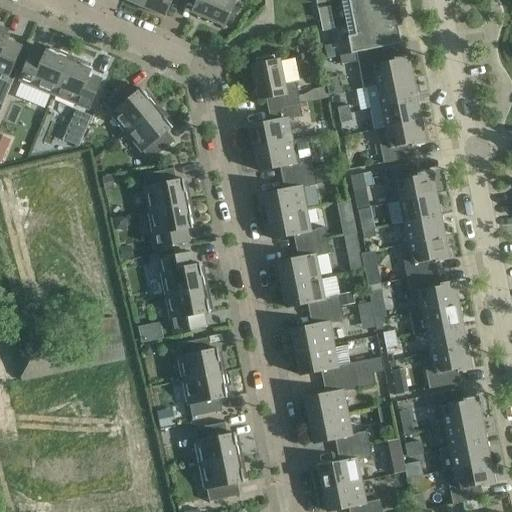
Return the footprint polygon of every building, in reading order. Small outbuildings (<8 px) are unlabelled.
[(146,0),(143,8),(164,17),(171,0),(146,0)] [(192,0),(197,2),(192,13),(224,27),(235,0),(234,0),(192,0)] [(341,0),(348,37),(351,54),(337,57),(338,65),(358,61),(361,77),(373,74),(376,86),(413,79),(408,56),(395,59),(392,46),(402,44),(398,27),(393,28),(388,6),(394,5),(392,0),(341,0)] [(330,7),(317,9),(318,17),(331,14),(330,7)] [(333,22),(331,14),(318,17),(320,24),(333,22)] [(321,32),(334,29),(333,22),(320,24),(321,32)] [(0,71),(9,75),(13,65),(21,47),(7,41),(9,35),(10,36),(11,35),(0,30),(0,27),(0,26),(0,71)] [(308,30),(300,41),(308,47),(317,36),(310,30),(308,30)] [(324,46),(327,59),(335,57),(332,45),(324,46)] [(44,56),(32,51),(24,70),(20,80),(32,85),(32,86),(54,96),(69,59),(46,49),(45,50),(46,51),(44,56)] [(92,69),(69,59),(54,96),(76,105),(76,104),(89,109),(101,80),(88,75),(91,69),(92,70),(92,69)] [(252,66),(258,100),(270,98),(273,110),(300,104),(295,82),(301,81),(296,59),(280,62),(280,60),(252,66)] [(339,77),(325,80),(327,87),(329,96),(343,93),(339,77)] [(367,88),(371,109),(417,100),(413,79),(376,86),(367,88)] [(111,115),(126,133),(157,108),(141,89),(140,89),(140,90),(136,94),(127,84),(103,104),(112,114),(111,115)] [(421,121),(417,100),(371,109),(376,130),(384,129),(421,121)] [(275,122),(249,127),(254,149),(292,141),(288,120),(302,117),(300,104),(273,110),(275,122)] [(339,115),(350,113),(349,105),(337,108),(339,115)] [(126,133),(141,152),(142,151),(150,161),(159,154),(174,141),(166,131),(171,128),(172,129),(173,128),(157,108),(126,133)] [(86,131),(91,116),(76,111),(71,125),(86,131)] [(350,113),(339,115),(340,123),(352,121),(350,113)] [(383,164),(395,161),(414,157),(412,147),(426,144),(421,121),(384,129),(387,141),(379,142),(383,164)] [(0,165),(14,136),(0,129),(0,165)] [(284,166),(286,178),(314,173),(311,159),(307,138),(292,141),(254,149),(258,171),(284,166)] [(399,202),(436,194),(431,171),(418,174),(416,163),(384,170),(389,191),(397,190),(399,202)] [(149,212),(188,204),(183,179),(181,179),(182,181),(176,182),(173,169),(143,175),(145,188),(144,188),(149,212)] [(314,173),(316,185),(323,184),(328,177),(329,173),(328,169),(314,173)] [(263,195),(267,217),(306,209),(302,188),(316,185),(314,173),(286,178),(289,190),(263,195)] [(366,189),(363,174),(350,177),(354,192),(366,189)] [(112,175),(103,177),(105,191),(115,189),(112,175)] [(399,202),(403,223),(440,215),(436,194),(399,202)] [(158,248),(168,246),(188,242),(185,229),(191,228),(191,229),(193,229),(188,204),(149,212),(154,235),(155,235),(158,248)] [(358,210),(360,223),(362,231),(374,229),(369,207),(358,210)] [(267,217),(272,239),(311,232),(306,209),(267,217)] [(445,237),(440,215),(403,223),(408,244),(445,237)] [(125,216),(113,219),(116,231),(127,228),(125,216)] [(318,242),(327,240),(325,227),(315,229),(318,242)] [(364,239),(375,237),(374,229),(362,231),(364,239)] [(436,262),(449,260),(445,237),(408,244),(410,256),(402,258),(407,279),(438,273),(436,262)] [(318,242),(320,255),(330,254),(327,240),(318,242)] [(131,246),(120,248),(122,260),(133,258),(131,246)] [(171,259),(160,259),(162,272),(161,273),(166,296),(205,288),(200,264),(199,264),(199,265),(193,266),(191,255),(171,259)] [(277,263),(281,285),(320,278),(315,255),(277,263)] [(133,261),(124,263),(126,273),(135,271),(133,261)] [(421,312),(458,304),(454,281),(440,284),(438,273),(407,279),(411,301),(419,300),(421,312)] [(324,300),(320,278),(281,285),(286,308),(324,300)] [(175,332),(186,330),(205,326),(202,313),(208,312),(209,314),(210,313),(205,288),(166,296),(171,320),(172,320),(175,332)] [(331,310),(341,308),(339,295),(329,297),(331,310)] [(458,304),(421,312),(426,333),(463,325),(458,304)] [(334,323),(344,321),(341,308),(331,310),(334,323)] [(77,334),(14,347),(21,382),(125,360),(117,317),(75,325),(77,334)] [(381,319),(374,320),(376,331),(383,329),(381,319)] [(295,353),(334,345),(329,323),(290,331),(295,353)] [(463,325),(426,333),(430,354),(467,346),(463,325)] [(141,345),(153,342),(149,328),(138,330),(141,345)] [(384,341),(396,339),(394,331),(383,333),(384,341)] [(210,351),(208,338),(177,344),(180,357),(178,357),(183,381),(222,373),(217,348),(216,349),(216,350),(210,351)] [(384,341),(386,349),(398,346),(396,339),(384,341)] [(299,375),(319,371),(338,367),(338,366),(342,365),(350,364),(347,353),(346,346),(334,348),(334,345),(295,353),(299,375)] [(467,346),(430,354),(432,366),(424,367),(429,389),(460,383),(458,372),(471,369),(467,346)] [(345,378),(373,373),(384,371),(381,357),(350,364),(342,365),(345,378)] [(222,373),(183,381),(188,404),(189,404),(192,417),(222,411),(220,398),(225,397),(226,398),(227,398),(222,373)] [(348,391),(376,386),(373,373),(345,378),(348,391)] [(405,381),(393,384),(396,396),(408,393),(405,381)] [(442,415),(445,427),(482,420),(477,397),(463,399),(461,389),(430,395),(434,417),(442,415)] [(309,421),(347,413),(343,391),(304,399),(309,421)] [(172,409),(157,412),(160,428),(175,425),(172,409)] [(313,443),(333,440),(352,436),(347,413),(309,421),(313,443)] [(449,448),(486,441),(482,420),(445,427),(449,448)] [(200,466),(239,458),(234,433),(233,433),(233,435),(227,436),(225,423),(194,429),(197,442),(195,442),(200,466)] [(359,446),(369,444),(366,431),(356,433),(359,446)] [(388,475),(405,471),(399,439),(382,442),(388,475)] [(438,450),(443,472),(453,470),(453,469),(490,462),(486,441),(449,448),(438,450)] [(359,446),(361,459),(371,457),(369,444),(359,446)] [(420,454),(418,447),(406,449),(408,457),(420,454)] [(239,458),(200,466),(205,489),(206,489),(209,502),(239,496),(237,483),(243,482),(243,483),(244,483),(239,458)] [(318,467),(322,489),(361,482),(357,459),(318,467)] [(409,464),(404,465),(407,479),(423,475),(420,461),(409,464)] [(456,481),(448,483),(452,505),(483,498),(481,488),(495,485),(490,462),(453,469),(453,470),(456,481)] [(322,489),(327,511),(353,507),(353,511),(381,511),(380,500),(365,503),(361,482),(322,489)]
